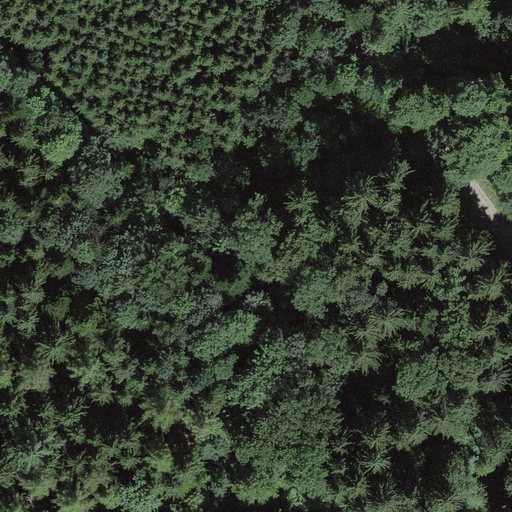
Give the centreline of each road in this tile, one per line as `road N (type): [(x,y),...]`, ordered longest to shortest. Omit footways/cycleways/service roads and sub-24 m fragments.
road 1 (track): [(315,505),(118,412),(0,381)]
road 2 (track): [(511,243),(338,31),(297,0)]
road 3 (track): [(338,511),(315,505),(150,504),(95,511)]
